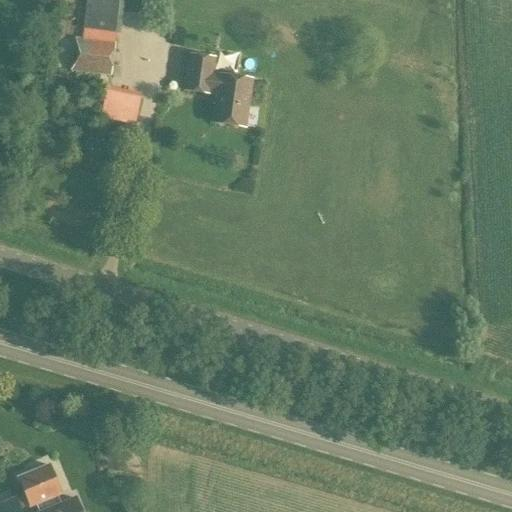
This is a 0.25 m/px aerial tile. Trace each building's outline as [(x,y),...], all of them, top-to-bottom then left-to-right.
[(109,84),(110,77),(116,35),(120,35),(124,0),(86,0),(81,39),(74,38),(69,72),(98,76),(98,83),(109,84)] [(212,124),(245,129),(251,81),(212,75),(214,59),(189,56),(184,92),(214,96),(213,105),(215,105),(212,124)] [(141,99),(105,91),(100,116),(135,124),(141,99)] [(24,496),(15,500),(19,509),(28,505),(29,508),(35,505),(57,496),(61,495),(48,466),(17,478),(24,496)] [(57,496),(35,505),(38,511),(78,511),(74,500),(61,505),(57,496)] [(20,511),(19,509),(15,500),(14,498),(0,503),(0,511),(20,511)]
